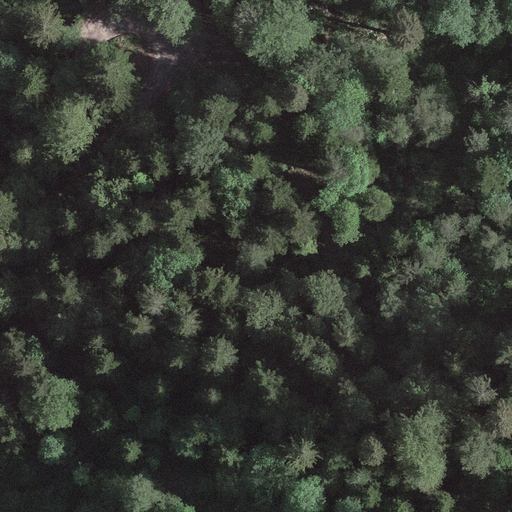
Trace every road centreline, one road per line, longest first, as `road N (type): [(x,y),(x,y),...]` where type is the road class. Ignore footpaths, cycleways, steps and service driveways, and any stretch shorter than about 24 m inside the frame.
road 1 (track): [(0,280),(72,180),(172,72),(180,45),(168,24),(150,15),(104,21),(66,89),(0,147)]
road 2 (track): [(180,45),(403,54),(511,44)]
